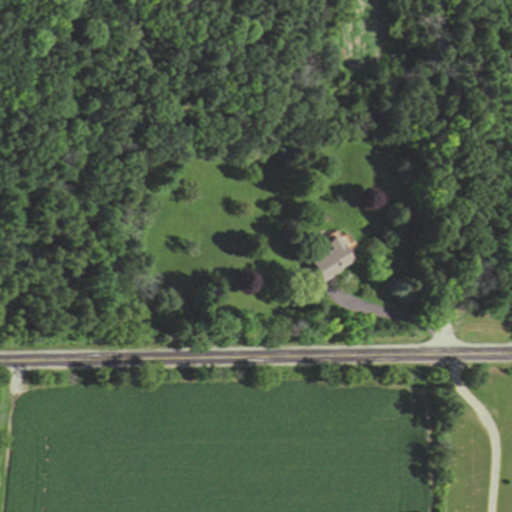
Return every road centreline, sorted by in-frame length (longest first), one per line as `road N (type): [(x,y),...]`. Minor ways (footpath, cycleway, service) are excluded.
road 1 (secondary): [(0,364),(511,355)]
road 2 (residential): [(444,356),(438,0)]
